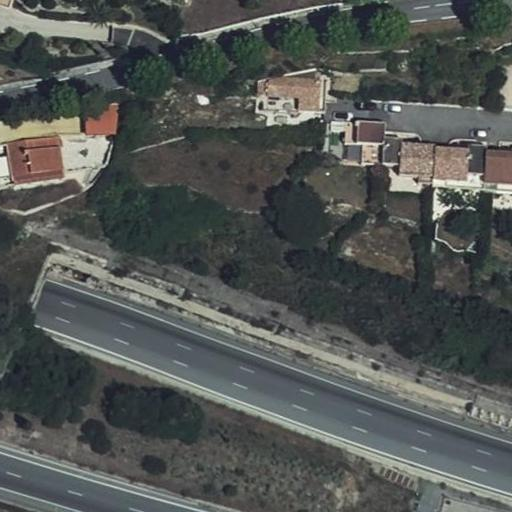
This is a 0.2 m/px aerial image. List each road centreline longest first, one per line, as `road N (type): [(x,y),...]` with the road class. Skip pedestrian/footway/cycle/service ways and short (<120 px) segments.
road 1 (motorway): [(511,467),(181,353),(0,277)]
road 2 (tertiary): [(468,0),(340,18),(0,104)]
road 3 (motorway): [(0,470),(138,511)]
